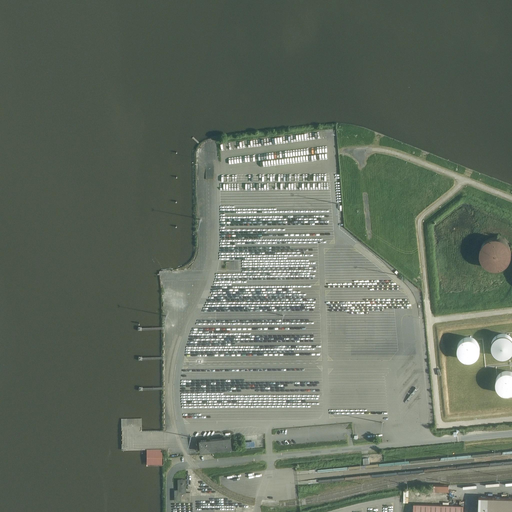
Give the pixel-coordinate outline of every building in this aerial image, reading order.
[(506,241),(501,238),(496,237),(490,238),(486,241),(482,245),(480,250),(480,255),(482,260),(485,264),(489,267),(494,269),(499,268),(504,266),(508,263),(510,259),(511,254),(511,249),(509,245),(506,241)] [(234,261),(226,262),(227,270),(235,269),(234,261)] [(503,334),(499,335),(496,337),(493,339),(492,343),(492,347),(493,351),(495,354),(498,356),(502,357),(506,357),(509,356),(511,353),(511,337),(511,336),(507,334),(503,334)] [(468,338),(464,339),(461,341),(459,344),(458,347),(458,351),(459,354),(461,357),(464,359),(468,360),(472,360),(475,359),(478,356),(480,353),(481,349),(480,345),(478,342),(475,339),(472,338),(468,338)] [(508,371),(504,372),(501,373),(498,376),(497,379),(496,383),(497,386),(498,389),(501,392),(504,393),(508,394),(511,393),(511,392),(511,372),(508,371)] [(231,438),(200,440),(200,452),(232,449),(231,438)] [(161,448),(146,448),(146,465),(162,465),(161,448)] [(186,493),(186,480),(178,480),(178,490),(174,490),(175,502),(190,501),(190,493),(186,493)] [(511,511),(511,499),(479,499),(478,511),(511,511)]
